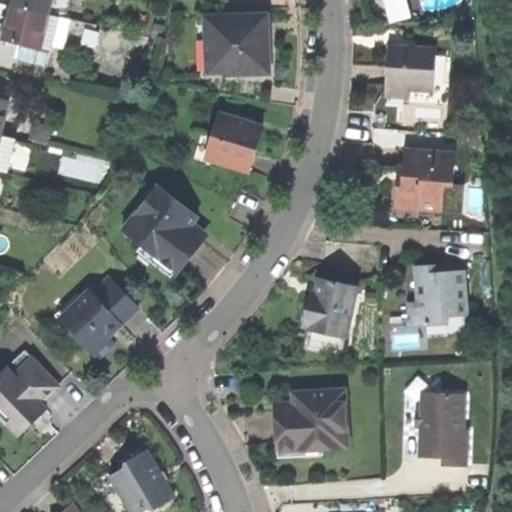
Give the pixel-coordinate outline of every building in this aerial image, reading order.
[(14,0),(13,6),(49,15),(52,0),(14,0)] [(57,27),(59,18),(49,15),(13,6),(9,22),(4,40),(22,44),(19,59),(48,66),(53,42),(57,27)] [(222,76),(268,75),(268,50),(269,50),(268,40),(268,31),(263,32),(262,17),(205,18),(206,73),(222,72),(222,76)] [(63,29),(57,27),(53,42),(59,44),(63,29)] [(407,101),(445,103),(448,52),(418,50),(412,44),(405,49),(388,48),(386,74),(385,97),(408,98),(407,101)] [(0,135),(1,136),(9,101),(0,98),(0,135)] [(208,161),(250,173),(256,154),(263,130),(220,117),(213,139),(202,136),(193,162),(206,166),(208,161)] [(0,171),(9,174),(18,140),(1,136),(0,135),(0,171)] [(417,210),(440,212),(442,186),(451,186),(453,154),(403,151),(402,168),(397,167),(396,179),(395,199),(418,200),(417,210)] [(159,255),(157,258),(179,275),(193,257),(202,245),(188,235),(200,220),(157,188),(123,232),(144,248),(146,245),(159,255)] [(394,209),(417,210),(418,200),(395,199),(394,209)] [(443,326),(442,317),(463,316),(461,271),(449,272),(441,272),(440,266),(414,267),(414,281),(415,303),(407,304),(408,327),(443,326)] [(64,326),(96,361),(112,346),(105,339),(111,334),(118,327),(119,328),(137,311),(107,279),(91,294),(88,291),(73,306),(79,312),(64,326)] [(313,351),(341,349),(354,287),(316,279),(313,296),(307,294),(303,311),(299,327),(305,329),(301,350),(313,351)] [(58,320),(64,326),(79,312),(73,306),(58,320)] [(0,421),(16,438),(30,425),(26,421),(34,414),(42,407),(40,406),(58,389),(24,352),(0,373),(0,421)] [(317,450),(345,448),(341,391),(291,394),(292,413),(271,414),(272,432),(274,453),(294,452),(293,447),(317,445),(317,450)] [(440,464),(464,464),(464,433),(459,433),(460,397),(420,396),(419,413),(419,428),(419,446),(418,457),(440,457),(440,464)] [(150,511),(172,498),(158,475),(143,452),(126,462),(127,465),(107,477),(127,511),(141,511),(148,508),(150,511)] [(78,511),(72,502),(62,511),(78,511)]
